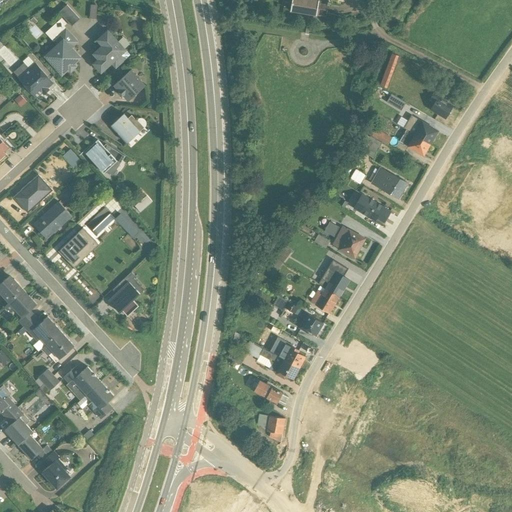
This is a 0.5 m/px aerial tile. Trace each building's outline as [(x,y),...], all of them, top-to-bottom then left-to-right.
[(291,0),(290,11),(308,14),(325,17),(327,0),(291,0)] [(58,11),(66,20),(70,16),(62,7),(58,11)] [(44,55),(62,74),(68,68),(70,69),(74,65),(73,64),(80,57),(72,48),(79,42),(64,26),(66,23),(61,18),(45,32),(56,44),(44,55)] [(125,58),(129,54),(126,50),(125,48),(118,41),(108,29),(97,40),(102,45),(93,53),(98,59),(93,63),(101,72),(111,63),(115,68),(125,59),(125,58)] [(118,41),(125,48),(130,43),(123,36),(118,41)] [(400,56),(391,53),(379,84),(386,87),(396,62),(398,63),(400,56)] [(13,71),(36,97),(41,92),(44,94),(49,89),(47,87),(52,82),(28,55),(22,61),(24,62),(13,71)] [(130,70),(115,83),(115,86),(119,91),(118,92),(121,96),(123,94),(127,99),(130,99),(144,86),(130,70)] [(444,119),(453,105),(433,92),(429,99),(434,102),(429,110),(444,119)] [(390,93),(386,101),(401,109),(405,100),(390,93)] [(20,106),(26,101),(20,94),(14,99),(20,106)] [(128,118),(124,113),(110,125),(126,143),(144,127),(145,126),(146,124),(146,122),(145,120),(144,119),(142,118),(141,118),(139,118),(137,119),(136,120),(131,115),(128,118)] [(411,115),(404,128),(406,129),(429,143),(437,130),(411,115)] [(372,126),(369,135),(370,135),(381,142),(387,145),(391,137),(372,126)] [(406,146),(423,155),(429,143),(406,129),(399,140),(407,145),(406,146)] [(381,142),(370,135),(369,138),(366,137),(362,148),(365,149),(364,152),(372,157),(381,142)] [(8,147),(0,137),(0,158),(5,153),(3,151),(8,147)] [(97,139),(84,151),(103,172),(105,170),(112,175),(124,156),(105,143),(103,145),(97,139)] [(70,149),(62,155),(73,167),(80,160),(70,149)] [(408,182),(380,166),(370,183),(398,199),(408,182)] [(351,178),(360,183),(366,174),(356,169),(351,178)] [(21,189),(13,196),(27,212),(52,189),(38,174),(30,181),(29,181),(21,188),(21,189)] [(128,197),(139,211),(152,200),(141,187),(128,197)] [(390,211),(362,193),(353,207),(382,225),(390,211)] [(71,215),(59,201),(34,224),(46,238),(71,215)] [(324,231),(333,236),(339,226),(329,221),(324,231)] [(366,238),(342,225),(332,244),(338,247),(337,249),(354,259),(366,238)] [(81,228),(60,249),(64,253),(63,255),(68,260),(69,260),(74,264),(95,242),(81,228)] [(329,240),(318,233),(313,242),(324,248),(325,248),(329,240)] [(276,257),(283,263),(292,250),(285,245),(276,257)] [(266,269),(273,275),(283,263),(276,257),(266,269)] [(329,267),(319,285),(339,297),(350,279),(329,267)] [(135,275),(131,271),(112,289),(116,293),(129,281),(140,293),(144,289),(133,277),(135,275)] [(0,292),(9,302),(23,289),(14,278),(13,279),(10,275),(8,277),(6,279),(5,278),(3,280),(0,276),(0,292)] [(140,293),(129,281),(116,293),(108,300),(115,307),(116,306),(120,310),(120,311),(122,310),(127,316),(138,305),(133,299),(140,293)] [(339,297),(319,285),(310,301),(315,303),(314,304),(329,313),(339,297)] [(23,326),(35,315),(30,310),(37,303),(23,289),(9,302),(5,306),(10,312),(14,308),(22,316),(18,320),(23,326)] [(284,307),(295,313),(298,307),(278,295),(273,304),(282,311),(284,307)] [(323,322),(303,310),(294,324),(299,326),(298,327),(307,333),(309,330),(316,334),(323,322)] [(46,344),(61,330),(47,315),(41,321),(35,315),(23,326),(37,341),(40,337),(46,344)] [(74,345),(61,330),(46,344),(42,347),(55,362),(74,345)] [(269,351),(299,367),(305,356),(298,352),(299,349),(290,345),(291,343),(277,336),(269,351)] [(249,340),(244,350),(258,358),(260,354),(269,359),(273,369),(276,370),(274,373),(284,378),(286,375),(293,379),(299,367),(269,351),(249,340)] [(0,350),(0,360),(4,365),(11,359),(1,349),(0,350)] [(269,370),(273,369),(269,359),(260,354),(258,358),(257,361),(268,367),(269,370)] [(75,366),(63,376),(69,383),(67,385),(79,399),(101,381),(87,366),(80,372),(75,366)] [(37,376),(44,383),(53,375),(47,368),(37,376)] [(44,383),(40,387),(45,393),(49,389),(50,390),(59,381),(53,375),(44,383)] [(266,383),(256,378),(250,388),(276,403),(282,392),(270,384),(271,382),(267,380),(266,383)] [(114,395),(101,381),(86,394),(77,403),(82,408),(91,400),(92,400),(88,404),(93,409),(92,409),(101,418),(113,407),(107,401),(114,395)] [(45,394),(40,388),(35,392),(40,399),(45,394)] [(0,393),(0,411),(0,412),(5,417),(18,406),(8,395),(4,399),(0,393)] [(18,406),(5,417),(11,424),(4,429),(18,444),(30,433),(33,430),(26,423),(30,420),(18,406)] [(280,441),(285,417),(261,414),(260,425),(267,430),(270,431),(269,435),(280,441)] [(93,434),(89,429),(83,434),(87,439),(93,434)] [(30,433),(18,444),(31,459),(38,453),(43,459),(53,451),(47,444),(43,448),(30,433)] [(53,451),(43,459),(43,460),(48,466),(42,471),(57,487),(71,475),(66,470),(67,468),(58,458),(60,456),(54,449),(53,451)]
